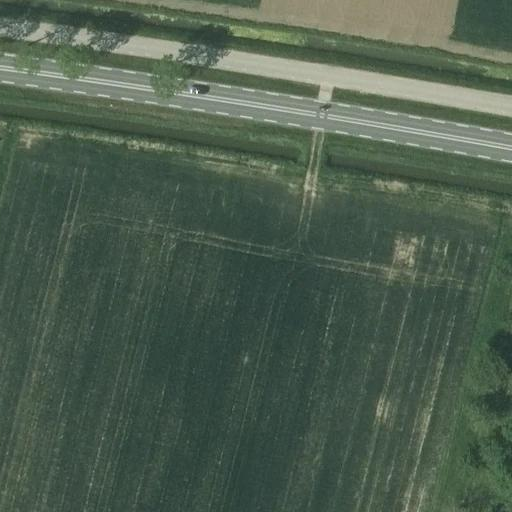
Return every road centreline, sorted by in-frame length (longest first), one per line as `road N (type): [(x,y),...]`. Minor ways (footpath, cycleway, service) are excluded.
road 1 (primary): [(511,148),(0,70)]
road 2 (unclassified): [(511,104),(0,30)]
